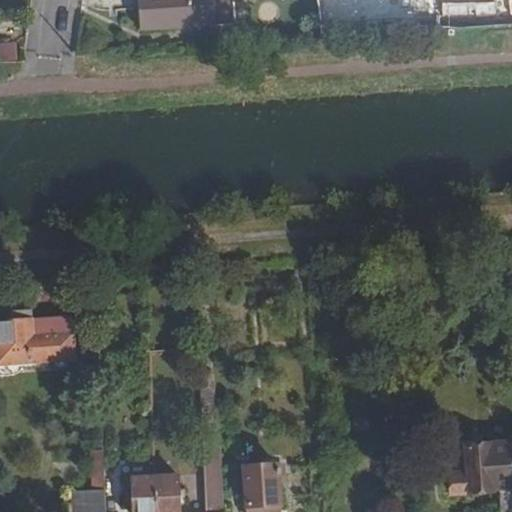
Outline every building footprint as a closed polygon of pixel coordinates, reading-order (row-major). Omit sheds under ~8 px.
[(140,0),(142,30),(238,23),(236,0),(140,0)] [(0,63),(15,63),(16,46),(0,46),(0,63)] [(313,261),(295,262),(296,272),(313,272),(313,261)] [(0,321),(0,363),(74,360),(72,317),(0,321)] [(209,426),(202,426),(204,511),(220,511),(217,434),(210,434),(209,426)] [(492,491),(501,491),(511,490),(510,445),(490,446),(492,491)] [(492,492),(492,491),(490,446),(466,447),(468,476),(450,477),(450,495),(492,492)] [(105,511),(103,452),(91,453),(92,493),(74,494),(74,511),(105,511)] [(246,511),(278,511),(279,511),(276,466),(243,467),(246,511)] [(178,511),(176,477),(154,478),(155,511),(178,511)] [(155,511),(154,478),(131,479),(132,511),(155,511)] [(501,491),(501,511),(511,511),(511,490),(501,491)]
